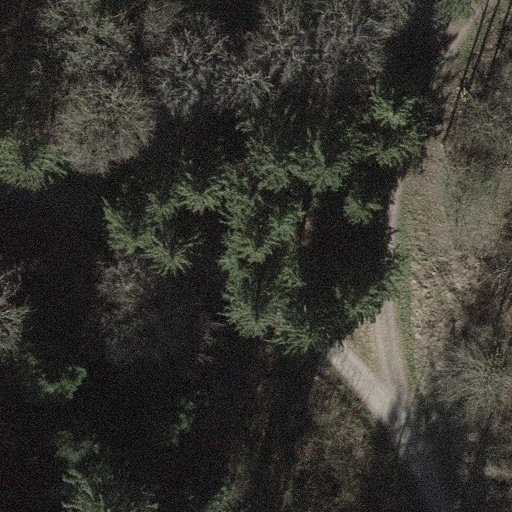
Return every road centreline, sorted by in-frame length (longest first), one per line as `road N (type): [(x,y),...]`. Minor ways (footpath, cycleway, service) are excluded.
road 1 (track): [(433,511),(405,425),(380,230),(420,95),(469,0)]
road 2 (track): [(405,425),(267,299),(0,171)]
road 3 (track): [(404,0),(0,169)]
